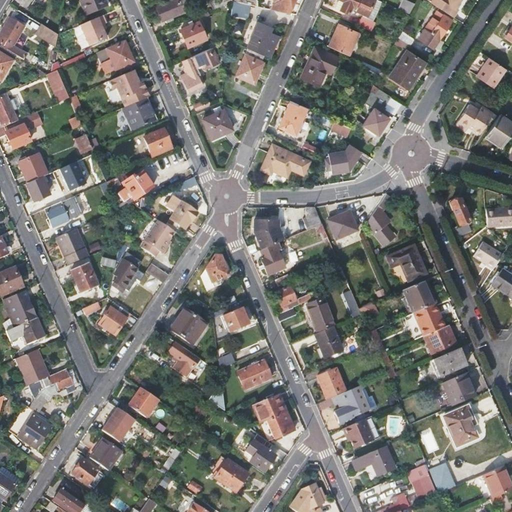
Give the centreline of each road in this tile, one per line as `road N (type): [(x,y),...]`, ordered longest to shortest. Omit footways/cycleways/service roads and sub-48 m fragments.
road 1 (residential): [(320,441),(236,246),(227,206)]
road 2 (residential): [(0,170),(88,373),(102,388)]
road 3 (residential): [(496,367),(414,164)]
road 4 (residential): [(222,205),(102,388)]
road 5 (residential): [(219,190),(129,0)]
road 6 (residential): [(231,187),(313,0)]
road 7 (residential): [(237,196),(356,190),(404,161)]
road 8 (residential): [(409,142),(496,0)]
road 9 (residential): [(102,388),(18,511)]
